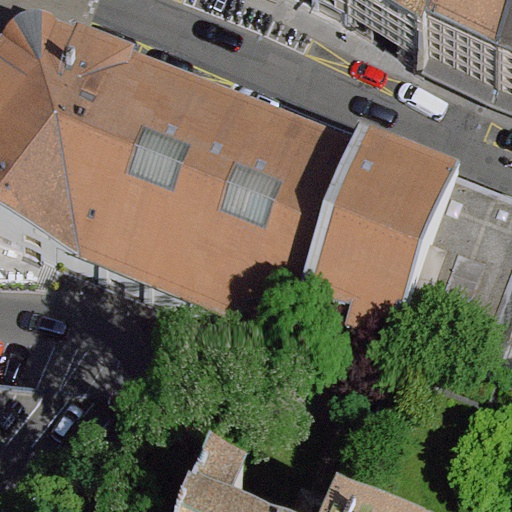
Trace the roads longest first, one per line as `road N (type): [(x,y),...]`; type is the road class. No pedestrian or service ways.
road 1 (residential): [(511,176),(88,0)]
road 2 (residential): [(0,473),(98,464),(122,451),(146,400),(137,351),(121,333),(99,321),(0,315)]
